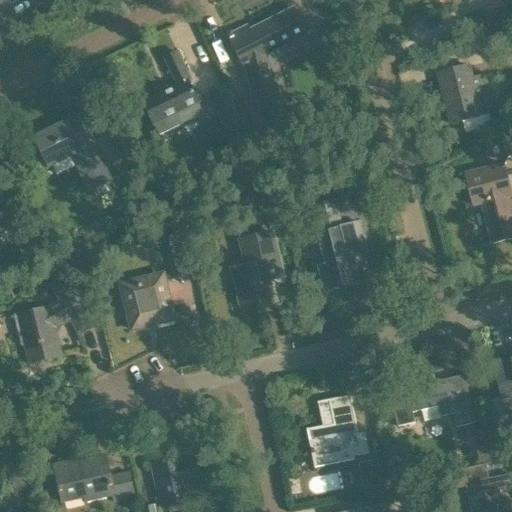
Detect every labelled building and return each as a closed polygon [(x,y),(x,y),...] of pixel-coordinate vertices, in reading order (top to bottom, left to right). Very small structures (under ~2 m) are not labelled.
[(481,10),(487,22),(508,12),(502,0),(481,10)] [(304,33),(305,33),(295,13),(251,35),(247,28),(233,35),(231,33),(228,35),(243,65),(245,63),(255,102),(259,102),(262,111),(280,107),(266,53),(291,40),(296,50),(309,43),(304,33)] [(474,43),(480,55),(506,42),(500,30),(474,43)] [(178,87),(143,104),(160,136),(182,125),(177,115),(199,104),(188,83),(191,81),(177,53),(165,60),(178,87)] [(451,125),(462,122),(465,133),(487,128),(489,126),(490,122),(489,115),(480,116),(475,97),(489,94),(485,75),(471,78),(468,67),(438,75),(451,125)] [(209,94),(228,132),(243,125),(224,87),(209,94)] [(237,110),(252,142),(267,134),(251,102),(237,110)] [(50,167),(50,166),(72,155),(89,191),(110,180),(93,145),(94,145),(80,115),(67,121),(68,123),(35,139),(49,167),(50,167)] [(497,138),(509,162),(511,160),(511,134),(511,132),(497,138)] [(511,218),(507,198),(511,196),(511,192),(505,166),(465,176),(472,207),(482,204),(493,245),(511,240),(511,218)] [(314,222),(318,235),(325,233),(340,289),(368,281),(361,251),(365,250),(358,223),(341,228),(334,201),(313,206),(317,222),(314,222)] [(33,272),(48,264),(32,232),(17,239),(33,272)] [(277,279),(274,267),(280,266),(273,234),(240,242),(246,267),(232,270),(241,305),(272,297),(268,282),(277,279)] [(180,280),(181,284),(196,280),(187,244),(170,248),(178,280),(180,280)] [(72,255),(67,246),(56,251),(60,261),(72,255)] [(67,280),(83,271),(78,263),(63,272),(67,280)] [(120,286),(132,331),(174,321),(173,315),(175,315),(174,311),(172,311),(165,283),(142,288),(141,285),(138,286),(136,281),(120,286)] [(60,303),(50,308),(18,316),(30,365),(61,357),(54,329),(70,320),(77,332),(91,324),(71,288),(56,296),(60,303)] [(511,358),(492,363),(501,399),(492,401),(498,423),(506,421),(511,419),(511,358)] [(453,415),(456,428),(475,424),(464,376),(435,383),(433,377),(399,384),(406,415),(439,408),(441,418),(453,415)] [(312,455),(315,468),(317,468),(316,467),(354,459),(353,452),(362,450),(350,397),(318,404),(318,405),(319,405),(323,428),(309,430),(307,430),(311,450),(312,455)] [(511,440),(511,437),(511,429),(506,427),(503,437),(511,440)] [(475,438),(481,466),(497,462),(491,435),(475,438)] [(201,498),(198,480),(204,479),(200,459),(181,463),(179,456),(151,462),(157,489),(159,489),(163,508),(189,503),(189,501),(201,498)] [(60,488),(59,488),(60,493),(61,493),(64,503),(65,503),(65,502),(84,498),(85,503),(113,497),(115,503),(134,498),(129,474),(109,478),(105,459),(74,465),(73,462),(55,466),(60,488)] [(357,466),(363,490),(388,484),(383,460),(357,466)] [(471,511),(483,511),(497,509),(498,511),(511,511),(511,477),(488,481),(485,467),(453,474),(456,489),(466,487),(471,511)] [(4,480),(9,502),(20,500),(16,483),(28,481),(27,476),(4,480)] [(20,500),(9,502),(10,509),(33,504),(28,481),(16,483),(20,500)] [(426,502),(411,491),(405,498),(420,509),(426,502)]
